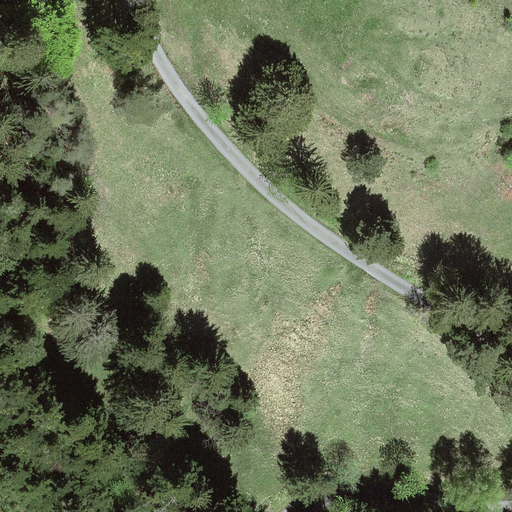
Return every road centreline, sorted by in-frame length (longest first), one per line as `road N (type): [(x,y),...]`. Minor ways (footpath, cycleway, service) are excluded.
road 1 (track): [(137,0),(191,117),(381,272),(511,358)]
road 2 (track): [(511,509),(333,492),(300,511)]
